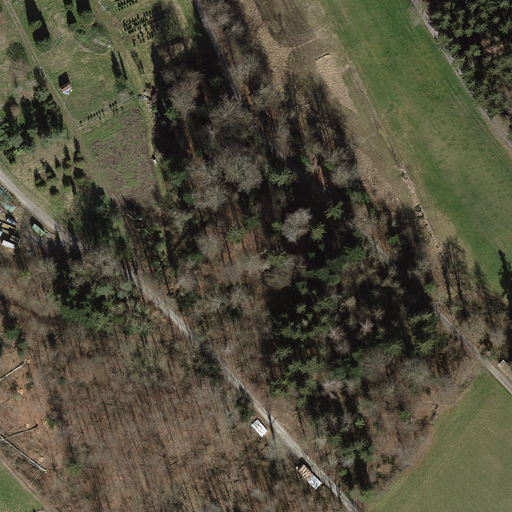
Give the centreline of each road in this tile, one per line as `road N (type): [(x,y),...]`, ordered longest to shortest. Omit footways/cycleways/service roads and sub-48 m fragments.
road 1 (track): [(195,0),(259,136),(511,391)]
road 2 (track): [(0,172),(141,282),(356,511)]
road 3 (track): [(141,282),(140,247),(4,0)]
road 4 (track): [(190,332),(133,339),(0,292)]
road 5 (track): [(414,0),(511,140)]
